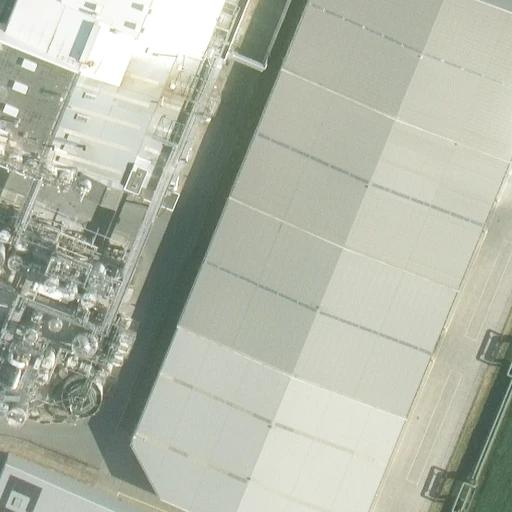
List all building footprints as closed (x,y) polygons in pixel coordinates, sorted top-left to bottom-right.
[(181,187),(172,184),(227,46),(229,42),(123,0),(14,0),(9,12),(0,8),(0,134),(174,204),(181,187)] [(123,0),(229,42),(245,0),(123,0)] [(511,0),(308,0),(181,315),(408,407),(511,151),(511,0)] [(4,223),(2,225),(0,227),(0,231),(1,234),(3,235),(6,236),(8,236),(10,234),(12,232),(12,230),(12,227),(11,225),(9,224),(6,223),(4,223)] [(20,231),(18,233),(17,234),(17,236),(17,238),(17,240),(19,242),(20,243),(22,244),(24,245),(26,245),(28,244),(29,243),(31,241),(32,240),(32,238),(32,236),(31,234),(30,232),(29,231),(27,230),(25,229),(23,229),(21,230),(20,231)] [(38,239),(37,241),(36,242),(35,244),(36,246),(36,248),(37,249),(38,251),(40,252),(42,252),(44,252),(45,252),(47,251),(48,250),(49,248),(50,246),(50,245),(50,243),(49,241),(48,240),(47,238),(45,238),(43,237),(41,238),(40,238),(38,239)] [(58,248),(57,249),(56,251),(56,253),(56,255),(57,257),(58,259),(59,260),(61,261),(63,261),(65,260),(67,259),(69,258),(70,256),(70,254),(70,252),(69,250),(68,248),(66,247),(64,246),(62,246),(60,247),(58,248)] [(21,249),(19,248),(17,248),(14,248),(12,249),(11,251),(10,253),(10,255),(10,257),(11,259),(13,261),(15,262),(17,263),(19,262),(21,262),(23,260),(24,258),(25,256),(25,254),(24,252),(23,250),(21,249)] [(77,253),(75,255),(74,258),(74,260),(74,263),(76,265),(78,267),(81,268),(84,268),(86,266),(88,264),(90,262),(90,259),(89,256),(88,254),(85,253),(83,252),(80,252),(77,253)] [(38,256),(37,256),(35,256),(33,256),(31,257),(30,258),(29,259),(28,261),(28,262),(28,264),(28,266),(29,267),(30,269),(32,270),(33,270),(35,271),(37,271),(39,270),(40,269),(41,268),(42,266),(43,265),(43,263),(43,261),(42,260),(41,258),(40,257),(38,256)] [(95,261),(93,262),(92,264),(91,267),(91,269),(93,272),(94,273),(96,275),(99,275),(101,275),(104,274),(105,272),(107,270),(107,268),(107,265),(106,263),(104,261),(102,260),(99,259),(97,260),(95,261)] [(62,269),(59,268),(57,268),(54,269),(52,270),(51,272),(50,275),(50,277),(51,279),(52,281),(54,283),(57,283),(59,283),(62,282),(63,280),(65,278),(65,276),(65,273),(63,271),(62,269)] [(76,272),(74,271),(72,271),(71,272),(69,272),(68,273),(67,275),(66,277),(66,278),(66,280),(67,282),(68,283),(69,284),(71,285),(73,285),(75,285),(76,285),(78,284),(79,282),(80,281),(80,279),(80,277),(80,275),(79,274),(77,273),(76,272)] [(95,281),(93,280),(91,280),(89,281),(88,281),(87,283),(86,284),(85,286),(85,288),(86,289),(87,291),(88,292),(90,293),(91,293),(93,293),(95,292),(96,291),(97,290),(98,288),(98,287),(98,285),(97,283),(96,282),(95,281)] [(219,511),(365,511),(408,407),(181,315),(132,435),(161,489),(219,511)] [(89,324),(86,324),(82,324),(79,326),(77,328),(75,331),(74,334),(74,337),(75,341),(77,344),(79,346),(82,347),(85,348),(89,348),(92,347),(95,345),(97,342),(98,339),(99,336),(98,333),(97,330),(95,327),(92,325),(89,324)] [(52,349),(50,348),(48,348),(46,349),(45,351),(44,353),(44,355),(45,357),(47,358),(49,359),(51,359),(53,358),(54,356),(55,354),(55,352),(54,350),(52,349)] [(46,364),(44,363),(42,363),(40,364),(38,366),(38,368),(38,370),(39,372),(40,374),(42,375),(45,375),(47,374),(48,372),(49,370),(49,368),(48,366),(46,364)] [(87,372),(84,371),(81,371),(78,372),(75,373),(72,374),(70,376),(67,378),(66,381),(64,383),(63,386),(63,389),(62,392),(63,395),(64,398),(65,401),(67,404),(69,406),(71,408),(74,410),(77,411),(80,411),(83,412),(86,411),(89,411),(92,409),(95,408),(97,406),(99,403),(101,401),(102,398),(103,395),(103,392),(103,389),(102,386),(101,383),(100,380),(98,378),(95,376),(93,374),(90,372),(87,372)] [(11,404),(13,402),(14,400),(15,397),(15,395),(14,392),(12,390),(10,388),(8,387),(5,387),(3,388),(0,389),(0,403),(1,404),(4,405),(6,406),(9,405),(11,404)] [(156,511),(10,452),(0,475),(0,511),(156,511)]
